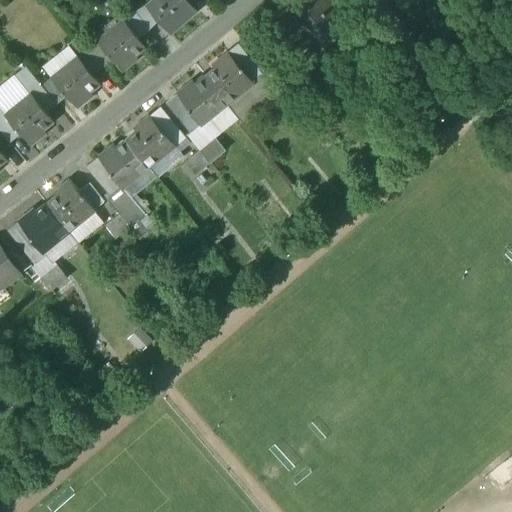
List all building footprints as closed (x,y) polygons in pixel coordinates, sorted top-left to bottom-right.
[(198,12),(187,0),(152,0),(146,5),(160,21),(172,34),(198,12)] [(316,1),(309,0),(305,0),(295,9),(293,6),(289,9),(281,9),(280,17),(277,20),(296,42),(302,37),(313,38),(319,44),(338,28),(339,28),(329,15),(316,1)] [(338,7),(332,0),(317,0),(316,1),(329,15),(338,7)] [(146,5),(135,12),(150,30),(160,21),(146,5)] [(329,15),(339,28),(338,28),(346,38),(357,29),(338,7),(329,15)] [(150,30),(135,12),(125,20),(139,38),(150,30)] [(125,20),(98,42),(98,43),(109,56),(110,55),(114,60),(124,72),(140,59),(136,54),(146,46),(139,38),(125,20)] [(98,43),(88,50),(103,68),(114,60),(110,55),(109,56),(98,43)] [(250,60),(238,45),(228,53),(240,68),(241,67),(250,60)] [(88,50),(79,57),(93,75),(103,68),(88,50)] [(227,52),(212,65),(215,69),(206,77),(227,103),(253,82),(241,67),(240,68),(228,53),(227,52)] [(79,57),(52,79),(64,93),(67,96),(78,109),(94,96),(90,91),(100,83),(93,75),(79,57)] [(35,79),(26,68),(17,76),(26,87),(35,79)] [(227,103),(206,77),(196,85),(192,80),(176,93),(177,95),(189,109),(188,110),(200,125),(201,125),(227,103)] [(35,79),(26,87),(32,95),(33,94),(42,87),(35,79)] [(64,93),(52,79),(42,86),(57,105),(67,96),(64,93)] [(281,85),(268,95),(279,107),(291,97),(281,85)] [(56,105),(42,87),(33,94),(48,112),(56,105)] [(32,95),(6,116),(18,131),(18,130),(22,135),(31,147),(48,133),(44,128),(54,120),(48,112),(33,94),(32,95)] [(189,109),(177,95),(167,102),(179,117),(188,110),(189,109)] [(172,123),(160,108),(150,116),(162,131),(172,123)] [(200,125),(188,110),(179,117),(194,136),(204,128),(201,125),(200,125)] [(150,116),(149,115),(133,128),(137,133),(128,141),(149,166),(184,138),(172,123),(162,131),(150,116)] [(18,131),(6,116),(0,121),(0,131),(10,144),(22,135),(18,130),(18,131)] [(10,144),(0,131),(0,148),(1,150),(10,144)] [(226,150),(215,137),(199,150),(210,163),(226,150)] [(128,141),(118,149),(114,144),(97,157),(98,158),(110,173),(100,181),(111,195),(112,196),(124,186),(149,166),(128,141)] [(199,150),(185,162),(195,175),(210,163),(199,150)] [(98,158),(87,166),(100,181),(110,173),(98,158)] [(82,195),(69,180),(53,193),(57,197),(48,205),(69,231),(95,210),(83,195),(82,195)] [(124,186),(112,196),(111,195),(107,198),(120,214),(136,201),(124,186)] [(104,202),(92,187),(83,195),(95,210),(104,202)] [(136,201),(120,214),(130,227),(146,214),(136,201)] [(48,205),(37,213),(34,208),(18,221),(18,222),(30,237),(19,246),(35,266),(46,257),(42,252),(69,231),(48,205)] [(120,214),(105,226),(115,239),(130,227),(120,214)] [(30,237),(18,222),(7,231),(19,246),(30,237)] [(0,288),(19,275),(0,248),(0,288)] [(57,265),(41,278),(51,291),(67,278),(57,265)]
